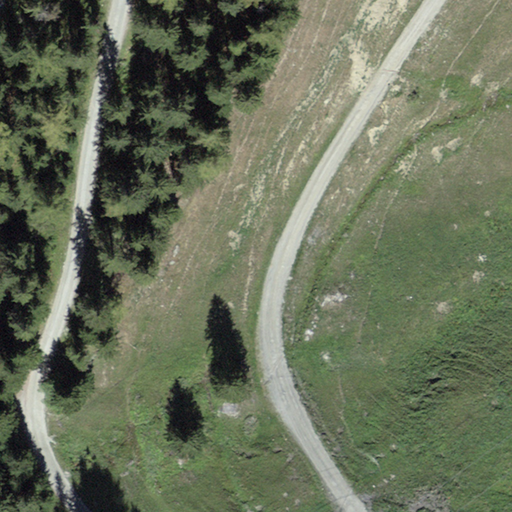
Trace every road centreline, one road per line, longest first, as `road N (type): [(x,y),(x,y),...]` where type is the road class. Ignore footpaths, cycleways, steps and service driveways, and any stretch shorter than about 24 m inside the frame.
road 1 (track): [(351,511),(276,376),(266,329),(302,215),(437,0)]
road 2 (track): [(120,0),(92,117),(71,268),(32,419),(61,494),(78,511)]
